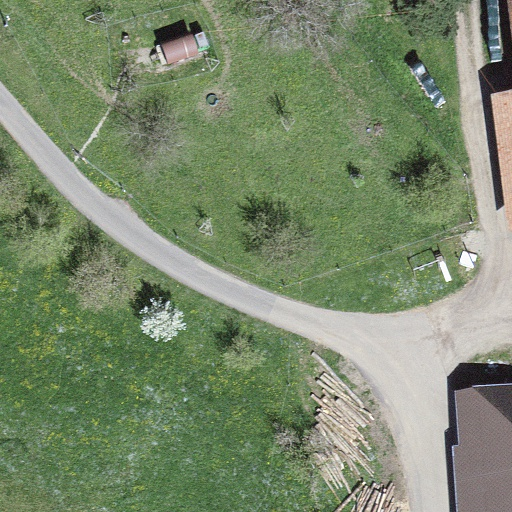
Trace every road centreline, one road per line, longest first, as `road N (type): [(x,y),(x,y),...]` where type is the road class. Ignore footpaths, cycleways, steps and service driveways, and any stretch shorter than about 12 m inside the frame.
road 1 (unclassified): [(0,102),(88,200),(155,251),(247,299),(365,342),(406,370),(430,429),(438,511)]
road 2 (track): [(502,318),(469,0)]
road 3 (track): [(389,356),(511,315)]
